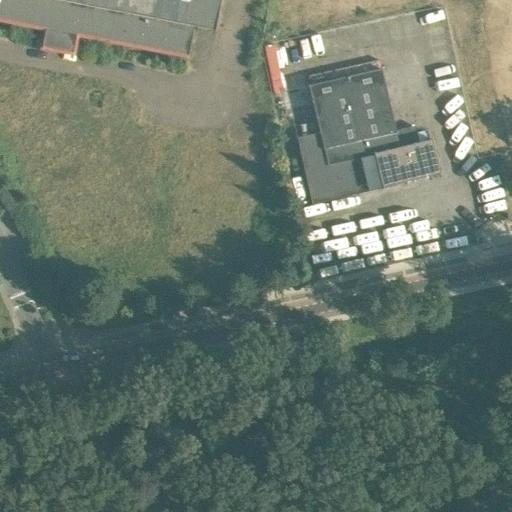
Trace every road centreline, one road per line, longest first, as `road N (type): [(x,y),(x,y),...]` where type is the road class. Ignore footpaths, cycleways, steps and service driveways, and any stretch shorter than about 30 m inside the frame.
road 1 (tertiary): [(56,370),(511,264)]
road 2 (residential): [(197,511),(105,453),(56,370)]
road 3 (residential): [(56,370),(0,243)]
